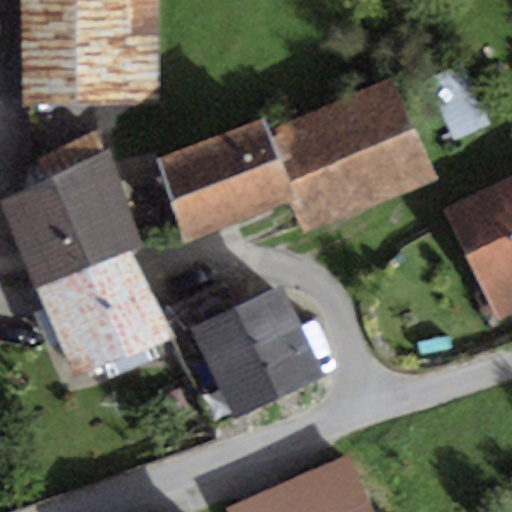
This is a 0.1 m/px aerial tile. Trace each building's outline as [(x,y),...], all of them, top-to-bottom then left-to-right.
[(158,0),(20,0),(22,107),(29,107),(92,106),(160,105),(158,0)] [(463,64),(425,80),(453,143),(490,126),(463,64)] [(393,74),(266,127),(294,198),(288,200),(303,235),(437,180),(393,74)] [(26,188),(0,200),(36,290),(132,250),(143,245),(111,149),(102,153),(92,106),(29,107),(26,188)] [(262,118),(156,158),(182,242),(288,200),(294,198),(266,127),(262,118)] [(511,177),(443,210),(487,300),(511,287),(511,177)] [(132,250),(36,290),(41,301),(73,377),(176,338),(169,324),(139,263),(132,250)] [(202,324),(192,329),(221,390),(204,397),(219,427),(326,376),(283,286),(237,308),(231,294),(196,311),(202,324)] [(511,316),(511,287),(487,300),(498,323),(511,316)] [(202,324),(196,311),(169,324),(176,338),(204,397),(221,390),(192,329),(202,324)] [(373,511),(350,457),(227,510),(228,511),(373,511)]
